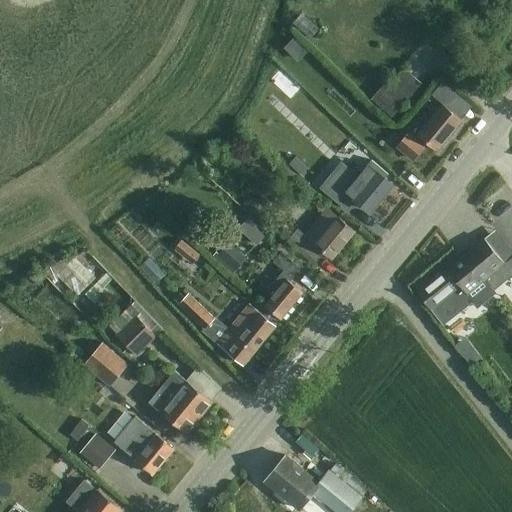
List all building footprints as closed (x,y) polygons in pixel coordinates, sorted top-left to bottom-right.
[(294,38),(286,46),(294,54),(302,45),(294,38)] [(372,89),(390,104),(408,82),(389,68),(372,89)] [(445,105),(455,93),(443,83),(433,95),(445,105)] [(437,151),(462,120),(443,104),(417,135),(418,135),(414,139),(408,134),(398,146),(414,159),(424,147),(420,144),(423,140),(437,151)] [(307,167),(296,156),(288,163),(300,174),(307,167)] [(350,208),(357,197),(373,210),(396,184),(387,177),(391,173),(374,159),(360,175),(351,168),(330,191),(350,208)] [(259,214),(267,205),(253,193),(245,203),(259,214)] [(297,229),(287,242),(313,263),(323,250),(332,258),(354,231),(338,217),(332,225),(320,215),(305,234),(297,229)] [(261,233),(252,242),(257,246),(265,237),(261,233)] [(484,237),(418,293),(431,310),(443,325),(474,301),(478,306),(495,292),(493,290),(511,274),(511,256),(503,263),(484,237)] [(183,256),(190,248),(181,240),(174,248),(183,256)] [(231,246),(222,256),(236,269),(245,259),(231,246)] [(275,295),(269,303),(285,316),(307,291),(294,279),(304,267),(286,251),(277,261),(287,270),(270,290),(275,295)] [(62,258),(52,268),(78,294),(88,284),(62,258)] [(179,304),(204,328),(214,318),(189,294),(179,304)] [(244,364),(275,326),(250,305),(229,330),(214,318),(204,328),(202,330),(218,343),(244,364)] [(158,334),(138,314),(118,333),(138,353),(158,334)] [(103,339),(85,361),(112,383),(129,361),(103,339)] [(197,420),(213,401),(176,371),(160,390),(197,420)] [(187,433),(197,420),(160,390),(149,402),(187,433)] [(114,442),(153,474),(174,448),(136,416),(114,442)] [(99,467),(114,449),(96,435),(82,452),(99,467)] [(287,455),(268,480),(302,508),(303,506),(310,511),(335,511),(347,511),(362,494),(332,470),(321,482),(287,455)] [(98,489),(79,511),(121,511),(123,510),(98,489)]
